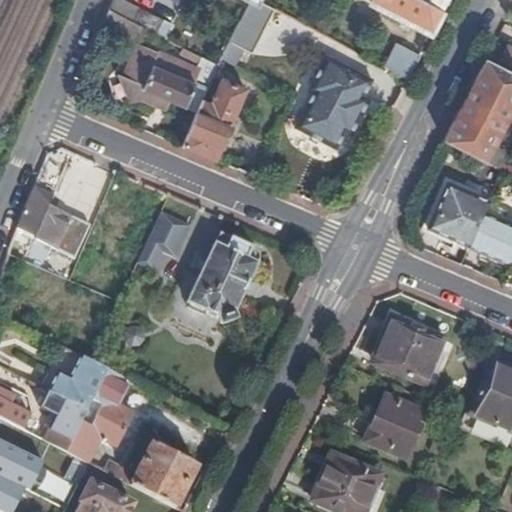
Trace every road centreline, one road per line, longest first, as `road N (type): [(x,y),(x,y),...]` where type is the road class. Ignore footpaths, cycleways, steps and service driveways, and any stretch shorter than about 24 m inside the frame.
road 1 (residential): [(46,116),(355,244)]
road 2 (tertiary): [(355,244),(222,511)]
road 3 (tertiary): [(482,0),(355,244)]
road 4 (residential): [(511,310),(355,244)]
road 5 (residential): [(46,116),(93,0)]
